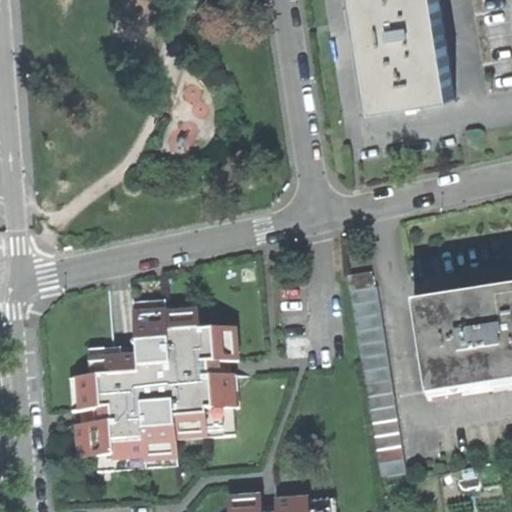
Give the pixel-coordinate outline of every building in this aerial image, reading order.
[(362,0),(370,47),(381,113),(458,100),(442,0),(362,0)] [(349,279),(351,293),(376,289),(374,275),(349,279)] [(381,479),(408,475),(379,288),(376,289),(351,293),(381,479)] [(417,318),(429,395),(511,381),(511,303),(487,307),(417,318)] [(100,460),(100,474),(150,472),(150,462),(180,461),(180,435),(211,434),(211,441),(237,440),(235,377),(214,378),(214,363),(233,362),(232,331),(202,332),(201,318),(183,319),(169,319),(169,312),(140,312),(141,359),(94,360),(95,380),(82,380),(83,412),(99,412),(99,427),(80,428),(81,461),(100,460)] [(345,511),(345,503),(284,505),(284,511),(269,511),(270,507),(234,508),(233,511),(345,511)]
